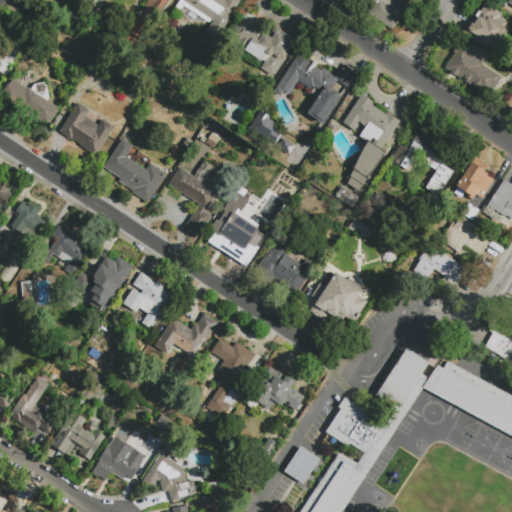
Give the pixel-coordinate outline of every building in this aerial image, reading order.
[(171,0),(158,22),(144,13),(151,0),(171,0)] [(182,13),(177,9),(182,1),(184,3),(185,0),(223,0),(226,2),(227,0),(235,0),(241,4),(235,14),(233,13),(222,30),(211,23),(210,26),(184,9),(182,13)] [(386,0),(391,3),(393,0),(399,0),(410,7),(393,33),(368,17),(375,6),(366,0),(386,0)] [(487,8),(501,17),(499,20),(506,24),(503,28),(504,29),(505,32),(504,34),(503,35),(502,36),(500,37),(498,36),(488,51),(471,40),(473,36),(468,33),(469,32),(467,31),(471,25),(473,26),(478,18),(481,20),(482,19),(480,18),(482,16),(480,13),(483,8),(487,8)] [(276,30),(297,44),(274,79),(262,71),(266,65),(263,62),(261,65),(249,58),(245,55),(242,60),(231,53),(236,46),(229,42),(244,16),(248,19),(255,23),(253,27),(264,35),(270,39),(276,30)] [(463,43),(474,50),(469,57),(484,67),(483,69),(501,80),(489,98),(446,70),(463,43)] [(0,61),(8,48),(20,55),(5,78),(0,74),(0,61)] [(143,48),(155,56),(148,67),(158,73),(152,83),(129,69),(143,48)] [(124,64),(116,75),(96,61),(104,50),(124,64)] [(345,67),(357,75),(347,91),(338,85),(333,92),(341,97),(339,99),(341,100),(323,127),(307,116),(321,96),(313,91),(311,93),(298,85),(289,99),(283,95),(280,100),(274,96),(299,57),(309,64),(310,63),(317,68),(316,70),(322,74),(323,72),(334,79),(338,73),(340,75),(345,67)] [(60,111),(48,129),(24,113),(22,115),(0,101),(13,82),(27,91),(28,90),(31,92),(35,87),(47,85),(49,101),(48,104),(60,111)] [(362,97),(373,105),(371,108),(387,118),(388,116),(400,125),(382,153),(385,156),(358,193),(348,186),(368,144),(360,139),(367,129),(360,125),(355,133),(343,126),(362,97)] [(103,123),(114,130),(96,158),(60,134),(78,106),(90,114),(86,120),(99,128),(103,123)] [(250,132),(250,131),(250,130),(262,112),(272,118),(270,122),(279,127),(275,133),(283,137),(275,148),(250,132)] [(454,174),(446,187),(442,185),(440,190),(443,192),(438,199),(426,191),(437,173),(416,160),(408,173),(391,163),(401,146),(411,153),(412,151),(411,150),(414,144),(413,143),(419,133),(453,154),(444,168),(454,174)] [(212,134),(220,139),(217,146),(208,140),(212,134)] [(290,157),(278,150),(284,141),(295,149),(290,157)] [(166,176),(148,204),(133,195),(134,193),(119,184),(121,181),(104,170),(123,142),(133,149),(126,159),(147,173),(151,166),(166,176)] [(476,160),(489,168),(485,174),(488,176),(487,178),(495,183),(483,201),(476,197),(473,203),(464,197),(462,201),(455,196),(458,190),(456,189),(476,160)] [(169,187),(180,171),(194,180),(204,164),(214,170),(204,186),(219,196),(206,215),(212,219),(199,239),(185,230),(200,207),(169,187)] [(0,182),(1,181),(12,188),(8,193),(13,197),(3,211),(0,209),(0,182)] [(511,188),(511,221),(507,218),(506,219),(502,217),(497,224),(483,215),(504,183),(511,188)] [(342,188),(358,199),(351,210),(335,199),(342,188)] [(247,270),(237,264),(237,263),(219,251),(218,252),(207,245),(213,235),(210,233),(217,222),(219,224),(225,214),(223,213),(235,194),(237,195),(241,189),(247,193),(243,199),(249,203),(241,215),(239,213),(238,214),(258,227),(260,225),(254,220),(255,218),(269,226),(264,233),(266,234),(257,249),(259,251),(247,270)] [(17,214),(22,205),(29,209),(30,207),(40,213),(37,219),(47,225),(38,239),(26,231),(22,237),(11,230),(20,216),(17,214)] [(474,224),(463,217),(470,207),(481,214),(474,224)] [(494,238),(482,257),(463,245),(459,252),(441,240),(452,223),(455,225),(458,221),(455,219),(458,215),(494,238)] [(356,217),(375,229),(368,240),(359,234),(360,233),(356,230),(353,233),(348,230),(356,217)] [(75,279),(65,273),(69,267),(54,258),(48,267),(45,265),(40,272),(31,266),(39,254),(46,259),(57,242),(53,239),(61,226),(76,236),(74,240),(76,242),(75,244),(83,249),(80,253),(89,258),(75,279)] [(0,236),(8,241),(0,253),(0,236)] [(307,262),(316,268),(296,299),(285,291),(286,289),(275,282),(273,285),(260,276),(267,265),(264,262),(270,252),(273,254),(277,248),(288,255),(287,258),(303,269),(307,262)] [(467,272),(454,291),(443,284),(446,280),(434,272),(427,283),(413,275),(420,263),(419,263),(424,255),(426,256),(431,248),(452,261),(452,262),(467,272)] [(118,260),(133,269),(108,309),(106,312),(100,309),(102,305),(87,296),(98,278),(94,276),(105,258),(115,265),(118,260)] [(151,330),(141,324),(147,315),(138,309),(135,314),(122,305),(132,290),(140,295),(142,291),(133,285),(140,273),(152,281),(151,282),(155,285),(157,282),(163,286),(161,289),(172,296),(151,330)] [(347,327),(327,314),(323,321),(309,312),(316,301),(310,297),(319,283),(326,288),(335,273),(362,291),(359,296),(367,302),(359,314),(357,312),(347,327)] [(72,289),(82,275),(92,282),(83,296),(72,289)] [(21,283),(31,282),(33,301),(22,302),(21,283)] [(37,285),(48,285),(50,304),(39,305),(37,285)] [(204,317),(217,326),(207,342),(206,341),(191,365),(185,361),(188,355),(174,346),(168,357),(155,349),(174,321),(192,332),(195,326),(198,328),(204,317)] [(511,365),(501,359),(501,358),(486,350),(494,334),(511,344),(511,365)] [(89,342),(91,339),(98,343),(96,347),(89,342)] [(236,345),(255,357),(232,392),(240,398),(232,410),(231,409),(223,421),(207,411),(227,379),(218,374),(225,364),(212,355),(221,342),(233,350),(236,345)] [(91,348),(101,354),(96,361),(87,354),(91,348)] [(511,436),(421,387),(339,511),(297,511),(337,452),(356,464),(363,453),(348,443),(346,446),(323,432),(339,409),(336,407),(343,397),(386,424),(395,409),(390,405),(392,403),(376,392),(405,348),(427,363),(420,374),(427,379),(435,365),(442,368),(446,361),(511,396),(511,436)] [(174,361),(179,365),(174,371),(169,367),(174,361)] [(250,401),(260,386),(259,385),(270,367),(295,383),(290,391),(297,396),(298,395),(304,398),(294,412),(283,405),(280,409),(274,405),(269,413),(258,406),(250,401)] [(13,401),(6,412),(0,408),(0,380),(2,382),(0,385),(0,387),(8,393),(6,396),(13,401)] [(56,423),(49,436),(40,430),(36,436),(10,419),(31,386),(33,388),(37,381),(41,384),(42,382),(50,387),(32,415),(37,418),(38,415),(45,419),(46,417),(56,423)] [(245,406),(249,400),(250,401),(258,406),(254,411),(245,406)] [(105,439),(90,462),(79,455),(82,449),(76,445),(68,457),(60,452),(50,446),(72,411),(86,420),(81,429),(91,436),(94,431),(105,439)] [(111,418),(118,422),(110,434),(104,430),(111,418)] [(155,458),(143,449),(151,437),(164,446),(155,458)] [(140,467),(132,480),(125,476),(122,481),(107,471),(108,470),(96,463),(107,446),(109,447),(114,438),(122,443),(124,441),(134,448),(133,450),(135,452),(130,460),(140,467)] [(278,444),(269,457),(261,451),(270,438),(278,444)] [(298,487),(278,473),(296,446),(316,459),(298,487)] [(194,484),(197,495),(187,498),(187,500),(172,504),(169,494),(166,495),(163,484),(158,482),(152,490),(143,484),(165,449),(175,455),(170,462),(186,472),(184,473),(188,485),(194,484)] [(207,483),(217,481),(219,489),(210,492),(207,483)] [(0,511),(0,494),(26,511),(0,511)] [(199,508),(198,499),(214,496),(215,506),(199,508)]
